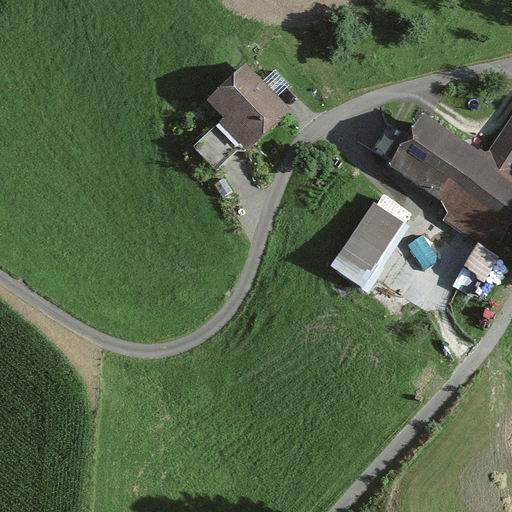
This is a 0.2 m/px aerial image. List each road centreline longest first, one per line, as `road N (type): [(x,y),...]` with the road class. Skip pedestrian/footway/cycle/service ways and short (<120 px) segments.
road 1 (track): [(511,70),(366,106),(326,127),(284,182),(253,282),(229,319),(197,344),(155,354),(116,348),(0,276)]
road 2 (track): [(346,511),(474,363),(511,305)]
